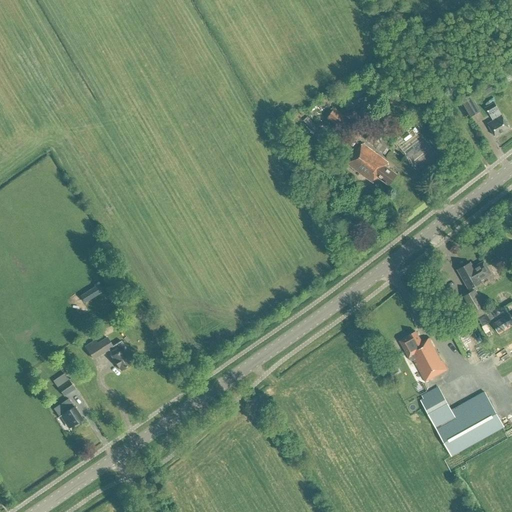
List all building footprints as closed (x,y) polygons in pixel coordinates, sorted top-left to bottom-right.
[(380,81),(393,73),(387,63),(383,65),(384,66),(374,72),(380,81)] [(484,95),(495,89),(492,84),(482,90),(484,95)] [(471,117),(480,111),(471,95),(461,101),(471,117)] [(494,120),(487,124),(494,136),(509,127),(502,115),(498,109),(494,102),(485,108),(489,115),(491,114),(494,120)] [(349,119),(335,108),(328,118),(342,129),(349,119)] [(375,147),(385,154),(392,145),(382,138),(375,147)] [(389,185),(397,174),(386,166),(388,162),(363,144),(358,150),(357,149),(347,163),(373,183),(377,177),(389,185)] [(470,288),(481,282),(480,280),(491,274),(484,261),(471,269),(468,264),(458,270),(465,283),(467,282),(470,288)] [(84,302),(102,292),(97,285),(80,295),(84,302)] [(474,291),(465,296),(480,322),(482,326),(487,324),(491,321),(489,318),(474,291)] [(511,322),(507,315),(492,324),(497,332),(511,322)] [(487,324),(482,326),(483,328),(485,332),(486,332),(489,337),(492,335),(489,330),(490,330),(487,324)] [(414,360),(426,381),(433,377),(448,369),(430,337),(422,342),(416,331),(408,336),(410,339),(401,344),(405,351),(408,350),(410,353),(408,355),(411,361),(414,360)] [(93,359),(108,349),(112,356),(111,356),(120,370),(131,363),(123,349),(125,348),(121,341),(112,346),(106,337),(97,343),(95,339),(85,346),(93,359)] [(63,395),(75,388),(69,378),(57,386),(63,395)] [(505,427),(485,391),(451,409),(438,386),(422,395),(423,398),(420,399),(452,456),(505,427)] [(68,399),(62,403),(54,408),(59,416),(62,414),(71,426),(82,419),(73,406),(68,399)]
